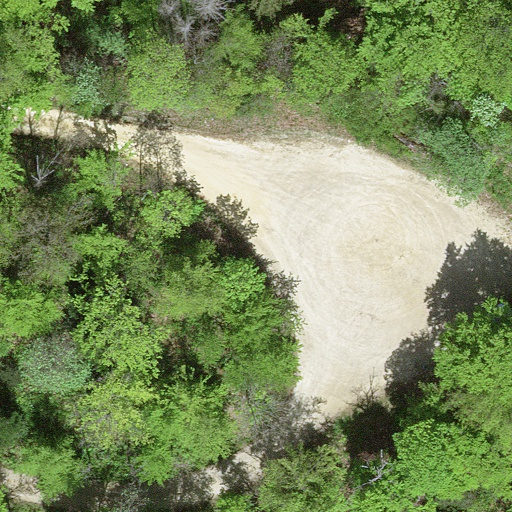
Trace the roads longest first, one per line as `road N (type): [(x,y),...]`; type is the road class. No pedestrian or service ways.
road 1 (track): [(337,278),(339,327),(328,372),(299,414),(253,457),(175,487),(120,495),(0,478)]
road 2 (track): [(0,113),(238,171),(292,206),(320,236),(337,278)]
road 3 (track): [(511,263),(337,278)]
